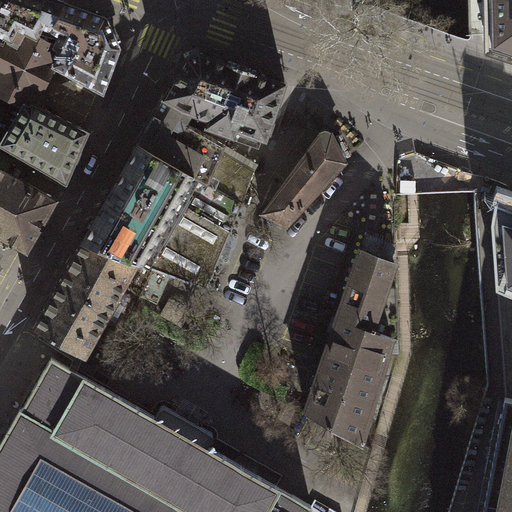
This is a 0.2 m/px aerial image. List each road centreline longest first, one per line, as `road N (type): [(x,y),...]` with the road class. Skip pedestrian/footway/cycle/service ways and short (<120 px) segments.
road 1 (tertiary): [(169,15),(511,159)]
road 2 (tertiary): [(169,15),(100,164),(0,338)]
road 3 (tertiary): [(511,92),(343,37),(270,0)]
